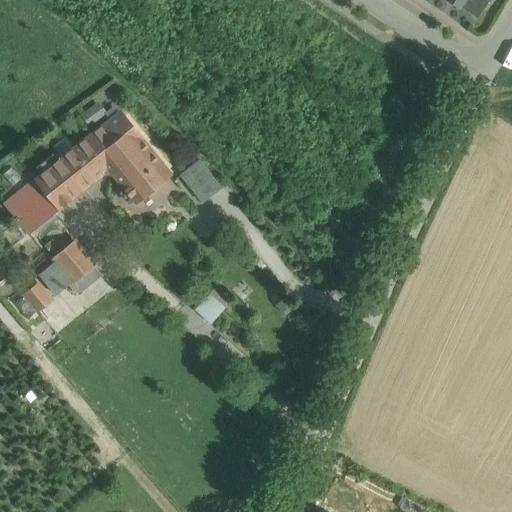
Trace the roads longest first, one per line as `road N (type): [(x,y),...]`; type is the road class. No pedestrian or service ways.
road 1 (unclassified): [(481,77),(287,511)]
road 2 (residential): [(367,0),(481,77)]
